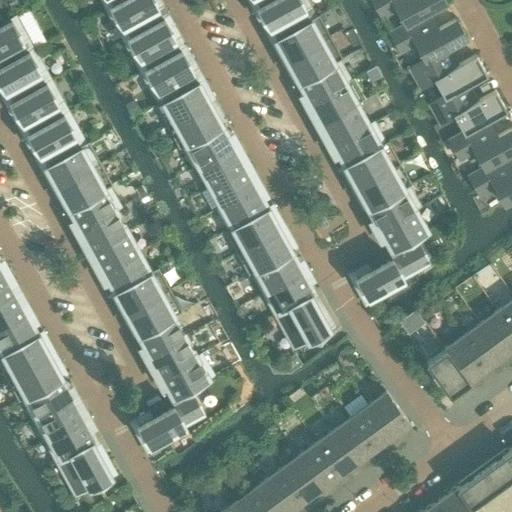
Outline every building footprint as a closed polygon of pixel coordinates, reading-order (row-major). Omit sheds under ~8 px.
[(120,0),(107,8),(124,39),(168,15),(167,15),(163,17),(147,25),(141,14),(157,6),(156,6),(161,3),(158,0),(120,0)] [(253,9),(254,9),(270,0),(267,0),(257,6),(258,6),(253,9)] [(271,40),(271,41),(318,14),(314,16),(305,0),(270,0),(254,9),(264,28),(268,26),(269,26),(284,18),(290,29),(271,40)] [(395,8),(403,21),(427,9),(429,12),(447,2),(445,0),(371,0),(380,16),(395,8)] [(415,43),(422,57),(447,45),(449,47),(466,38),(455,18),(438,28),(429,12),(427,9),(403,21),(404,23),(389,32),(399,52),(415,43)] [(295,41),(301,52),(330,36),(318,14),(271,41),(277,51),(295,41)] [(124,39),(141,71),(185,47),(185,46),(181,49),(180,48),(165,57),(159,46),(174,37),(178,35),(168,15),(124,39)] [(0,66),(33,49),(15,17),(0,24),(0,51),(2,50),(8,61),(0,65),(0,66)] [(288,72),(294,83),(342,56),(330,36),(301,52),(306,62),(289,72),(288,72)] [(435,79),(442,92),(466,80),(468,83),(486,74),(475,54),(457,63),(449,47),(447,45),(422,57),(424,59),(408,68),(419,87),(435,79)] [(154,104),(155,105),(203,78),(202,78),(182,88),(176,77),(192,69),(192,68),(196,66),(185,47),(141,71),(158,102),(154,104)] [(6,104),(50,80),(33,49),(0,66),(0,91),(4,90),(20,82),(26,92),(10,101),(11,102),(6,104)] [(299,81),(310,101),(349,80),(338,59),(342,57),(342,56),(294,83),(295,83),(299,81)] [(155,105),(166,126),(196,109),(190,99),(208,89),(203,78),(155,105)] [(28,133),(67,112),(50,80),(6,104),(17,124),(21,121),(22,122),(37,113),(43,124),(28,133)] [(310,101),(321,122),(357,103),(346,83),(350,80),(349,80),(310,101)] [(454,115),(462,128),(486,116),(488,119),(506,109),(495,89),(477,99),(468,83),(466,80),(442,92),(443,95),(428,103),(439,123),(454,115)] [(321,122),(333,143),(372,122),(372,121),(368,123),(357,103),(321,122)] [(166,126),(178,147),(226,120),(220,110),(219,110),(202,120),(196,109),(166,126)] [(41,166),(41,167),(89,141),(88,141),(85,143),(67,112),(28,133),(24,136),(34,155),(39,153),(55,145),(60,156),(41,166)] [(474,150),(481,164),(506,152),(508,155),(511,152),(511,126),(497,135),(488,119),(486,116),(462,128),(463,131),(448,139),(458,159),(474,150)] [(182,145),(193,166),(233,144),(221,124),(226,121),(225,121),(226,121),(226,120),(178,147),(178,148),(182,145)] [(340,166),(340,167),(388,141),(387,140),(384,142),(372,122),(333,143),(344,164),(340,166)] [(65,168),(71,178),(100,162),(89,141),(41,167),(47,178),(47,177),(48,178),(65,168)] [(364,168),(370,178),(400,162),(388,141),(340,167),(346,177),(347,177),(364,168)] [(198,164),(209,184),(244,165),(233,144),(193,166),(194,166),(198,164)] [(506,152),(481,164),(483,166),(467,175),(478,195),(494,186),(503,204),(511,198),(511,162),(508,155),(506,152)] [(65,210),(65,209),(112,184),(100,162),(71,178),(77,189),(59,198),(59,199),(65,210)] [(358,199),(363,209),(411,183),(400,162),(370,178),(376,188),(358,198),(358,199)] [(216,207),(217,208),(256,186),(244,165),(209,184),(220,205),(216,207)] [(368,207),(379,228),(419,206),(408,186),(411,183),(363,209),(364,209),(368,207)] [(69,208),(80,228),(120,206),(109,186),(112,184),(65,209),(65,210),(69,208)] [(224,230),(224,231),(272,205),(272,204),(271,205),(271,204),(267,206),(256,186),(217,208),(228,228),(224,230)] [(224,231),(236,252),(265,236),(259,226),(277,216),(277,215),(272,205),(224,231)] [(80,228),(92,249),(127,230),(116,210),(120,207),(120,206),(80,228)] [(419,206),(379,228),(391,249),(427,230),(415,209),(419,207),(419,206)] [(92,249),(103,270),(139,251),(127,230),(92,249)] [(236,252),(247,273),(295,247),(289,236),(289,237),(288,236),(271,246),(265,236),(236,252)] [(356,276),(364,290),(359,292),(365,303),(403,282),(400,278),(428,263),(417,242),(356,276)] [(252,271),(263,292),(302,270),(291,250),(295,248),(295,247),(247,273),(248,274),(252,271)] [(111,293),(158,267),(158,266),(150,271),(139,251),(103,270),(115,290),(111,292),(111,293)] [(135,294),(140,304),(168,289),(170,288),(158,267),(111,293),(116,304),(117,303),(117,304),(135,294)] [(0,299),(15,291),(3,270),(0,272),(0,299)] [(263,292),(275,313),(314,291),(302,270),(263,292)] [(128,325),(134,335),(181,309),(170,288),(168,289),(140,304),(146,315),(128,324),(129,325),(128,325)] [(0,326),(26,312),(15,291),(0,299),(0,326)] [(314,291),(275,313),(293,347),(329,328),(316,305),(298,315),(292,304),(314,292),(314,291)] [(511,298),(496,310),(511,331),(511,298)] [(139,334),(150,354),(185,335),(174,315),(182,310),(181,309),(134,335),(134,336),(135,336),(139,334)] [(511,331),(496,310),(479,322),(507,362),(511,358),(511,357),(507,351),(511,347),(511,331)] [(0,354),(41,331),(37,333),(26,312),(0,326),(0,354)] [(479,322),(461,335),(485,367),(497,358),(502,365),(507,362),(479,322)] [(0,354),(0,367),(6,378),(35,362),(30,352),(47,342),(48,342),(42,331),(41,331),(0,354)] [(150,354),(161,375),(200,353),(196,355),(185,335),(150,354)] [(461,335),(444,348),(472,387),(477,383),(472,376),(485,367),(461,335)] [(472,387),(444,348),(426,361),(449,393),(462,384),(467,391),(472,387)] [(200,353),(161,375),(173,397),(213,375),(200,353)] [(6,378),(18,399),(65,373),(59,363),(41,372),(35,362),(6,378)] [(22,398),(33,418),(72,397),(61,376),(65,374),(65,373),(18,399),(18,400),(22,398)] [(385,390),(367,403),(396,443),(401,439),(396,432),(409,423),(385,390)] [(141,440),(147,450),(185,430),(182,425),(203,414),(192,394),(138,424),(145,437),(141,440)] [(33,418),(45,439),(84,418),(72,397),(33,418)] [(367,403),(350,416),(373,449),(386,439),(391,446),(396,443),(367,403)] [(350,416),(332,429),(361,468),(366,465),(361,458),(373,449),(350,416)] [(45,439),(56,460),(96,439),(84,418),(45,439)] [(332,429),(315,442),(338,474),(351,465),(356,472),(361,468),(332,429)] [(96,439),(56,460),(75,494),(110,475),(98,453),(80,463),(74,452),(96,440),(96,439)] [(315,442),(297,454),(326,494),(331,490),(326,483),(338,474),(315,442)] [(511,450),(509,447),(457,486),(469,502),(476,511),(477,511),(471,503),(489,491),(511,473),(511,450)] [(297,454),(280,467),(303,499),(316,490),(321,497),(326,494),(297,454)] [(280,467),(262,480),(285,511),(293,511),(291,508),(303,499),(280,467)] [(285,511),(262,480),(245,492),(259,511),(285,511)] [(451,490),(441,498),(451,511),(476,511),(469,502),(457,486),(455,487),(454,486),(450,489),(451,490)] [(259,511),(245,492),(227,505),(232,511),(259,511)] [(426,508),(424,510),(425,511),(451,511),(441,498),(430,505),(429,504),(425,507),(426,508)]
